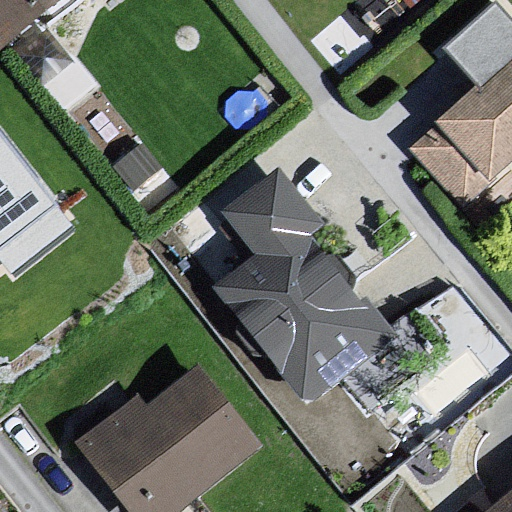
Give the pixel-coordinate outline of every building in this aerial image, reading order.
[(96,0),(0,0),(0,36),(20,59),(96,0)] [(481,84),(511,54),(511,18),(494,0),(492,0),(444,46),(481,84)] [(511,163),(511,54),(481,84),(400,152),(454,214),(511,163)] [(0,145),(0,259),(51,223),(0,145)] [(326,224),(279,165),(220,212),(253,252),(214,283),(310,403),(392,338),(311,237),(326,224)] [(138,388),(73,440),(130,511),(174,511),(257,447),(195,369),(151,404),(138,388)] [(511,511),(511,486),(480,511),(511,511)]
